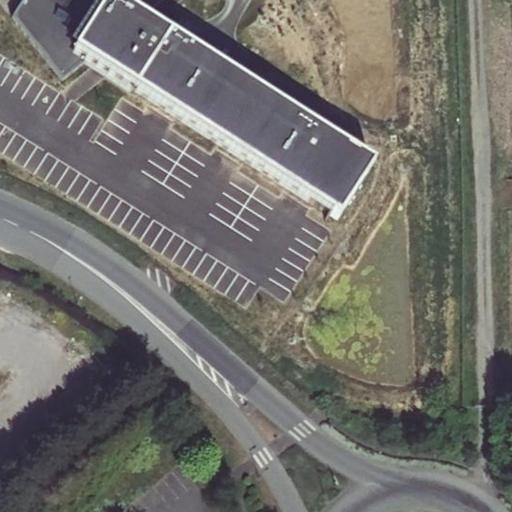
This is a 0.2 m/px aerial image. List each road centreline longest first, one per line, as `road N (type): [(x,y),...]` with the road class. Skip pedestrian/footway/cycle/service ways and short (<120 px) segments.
road 1 (unclassified): [(413,486),(353,468),(124,293)]
road 2 (unclassified): [(124,293),(264,456),(296,511)]
road 3 (unclassified): [(0,218),(124,293)]
